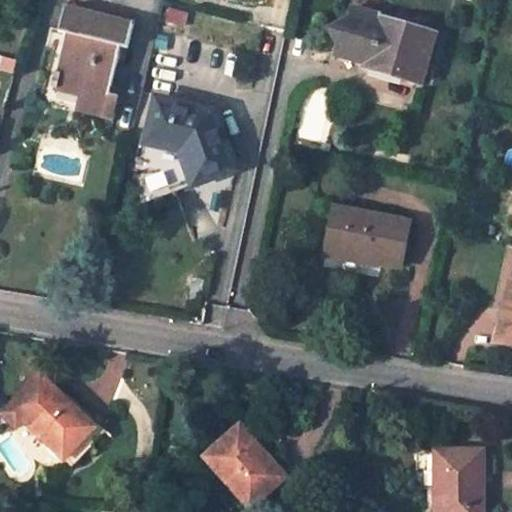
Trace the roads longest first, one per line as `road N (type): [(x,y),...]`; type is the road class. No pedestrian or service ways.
road 1 (residential): [(0,317),(511,400)]
road 2 (unknown): [(219,357),(277,65)]
road 3 (unknown): [(0,210),(28,55),(59,0)]
